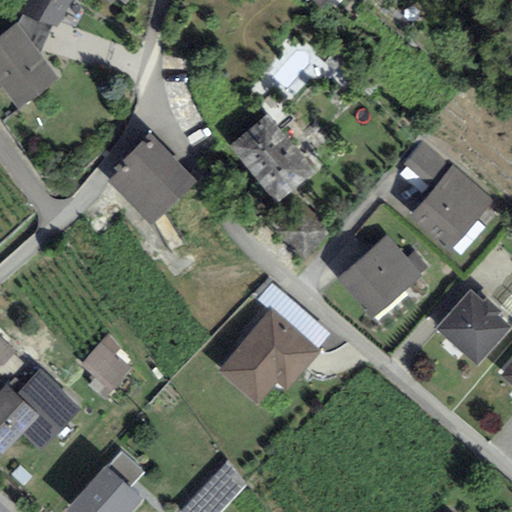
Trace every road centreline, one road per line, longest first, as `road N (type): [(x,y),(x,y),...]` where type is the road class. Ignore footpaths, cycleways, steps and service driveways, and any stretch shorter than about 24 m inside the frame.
road 1 (residential): [(511,475),(228,222),(144,90)]
road 2 (residential): [(58,223),(131,129),(144,90)]
